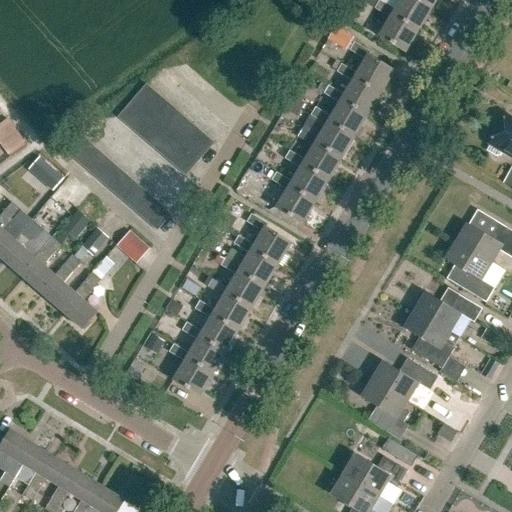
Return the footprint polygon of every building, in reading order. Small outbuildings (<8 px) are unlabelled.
[(401,0),(395,11),(392,15),(419,31),(431,10),(414,0),(401,0)] [(414,0),(431,10),(437,0),(414,0)] [(380,2),(375,9),(390,18),(379,37),(405,53),(419,31),(392,15),(395,11),(380,2)] [(328,40),(346,50),(353,38),(336,27),(328,40)] [(355,43),(350,51),(365,60),(357,74),(354,78),(381,94),(395,71),(368,55),(370,52),(355,43)] [(342,65),(337,73),(352,82),(344,96),(341,100),(368,116),(381,94),(354,78),(357,74),(342,65)] [(141,108),(156,91),(147,84),(132,100),(141,108)] [(329,86),(324,94),(339,103),(331,117),(328,121),(355,137),(368,116),(341,100),(344,96),(329,86)] [(150,116),(164,99),(156,91),(141,108),(150,116)] [(297,116),(304,104),(292,97),(285,110),(297,116)] [(158,123),(173,106),(164,99),(150,116),(158,123)] [(127,125),(141,108),(132,100),(118,117),(127,125)] [(167,131),(182,114),(173,106),(158,123),(167,131)] [(135,132),(150,116),(141,108),(127,125),(135,132)] [(316,108),(311,116),(326,125),(318,139),(316,143),(342,159),(355,137),(328,121),(331,117),(316,108)] [(175,138),(190,121),(182,114),(167,131),(175,138)] [(511,118),(507,115),(486,150),(497,157),(500,156),(502,153),(511,158),(511,118)] [(144,140),(158,123),(150,116),(135,132),(144,140)] [(290,137),(296,127),(284,120),(278,130),(290,137)] [(184,146),(199,129),(190,121),(175,138),(184,146)] [(152,147),(167,131),(158,123),(144,140),(152,147)] [(192,153),(207,136),(199,129),(184,146),(192,153)] [(303,130),(298,137),(313,147),(305,161),(303,164),(329,180),(342,159),(316,143),(318,139),(303,130)] [(161,155),(175,138),(167,131),(152,147),(161,155)] [(74,157),(88,141),(80,134),(66,150),(74,157)] [(201,160),(215,144),(207,136),(192,153),(201,160)] [(169,162),(184,146),(175,138),(161,155),(169,162)] [(82,165),(97,148),(88,141),(74,157),(82,165)] [(178,170),(192,153),(184,146),(169,162),(178,170)] [(91,172),(105,156),(97,148),(82,165),(91,172)] [(281,148),(278,154),(285,159),(289,152),(281,148)] [(289,152),(285,159),(301,168),(292,182),(290,186),(317,202),(329,180),(303,164),(305,161),(290,151),(289,152)] [(186,177),(201,160),(192,153),(178,170),(186,177)] [(99,179),(114,163),(105,156),(91,172),(99,179)] [(108,187),(122,170),(114,163),(99,179),(108,187)] [(52,192),(64,179),(51,168),(40,181),(52,192)] [(116,194),(130,178),(122,170),(108,187),(116,194)] [(271,171),(267,177),(272,180),(276,174),(271,171)] [(272,180),(272,181),(287,190),(276,208),(303,224),(317,202),(290,186),(292,182),(277,173),(276,174),(272,180)] [(124,202),(139,185),(130,178),(116,194),(124,202)] [(133,209),(147,193),(139,185),(124,202),(133,209)] [(141,216),(156,200),(147,193),(133,209),(141,216)] [(164,207),(156,200),(141,216),(150,224),(164,207)] [(0,257),(3,260),(17,243),(15,242),(4,232),(22,211),(13,203),(0,217),(0,257)] [(173,215),(164,207),(150,224),(159,231),(173,215)] [(51,231),(61,218),(51,209),(40,222),(51,231)] [(74,240),(90,221),(78,211),(62,229),(74,240)] [(230,229),(237,218),(224,211),(217,221),(230,229)] [(280,266),(293,244),(267,228),(270,224),(253,214),(248,222),(264,231),(256,244),(253,250),(280,266)] [(511,231),(500,224),(483,214),(474,228),(467,224),(457,242),(492,264),(500,251),(511,258),(511,231)] [(33,221),(15,242),(17,243),(3,260),(23,277),(37,261),(36,260),(24,249),(42,228),(33,221)] [(93,257),(108,239),(98,229),(82,247),(89,253),(93,257)] [(150,249),(130,232),(117,247),(136,264),(150,249)] [(216,253),(223,242),(210,234),(203,246),(216,253)] [(267,287),(280,266),(253,250),(256,244),(240,235),(235,243),(251,252),(243,266),(240,272),(267,287)] [(54,239),(36,260),(37,261),(23,277),(43,295),(57,278),(56,277),(44,268),(63,246),(54,239)] [(481,281),(492,264),(457,242),(445,261),(462,271),(454,285),(486,304),(495,289),(481,281)] [(82,247),(74,257),(81,262),(89,253),(82,247)] [(254,309),(267,287),(240,272),(243,266),(227,256),(222,264),(238,275),(229,288),(227,291),(254,309)] [(74,257),(56,277),(57,278),(43,295),(63,312),(77,296),(75,294),(64,285),(82,264),(81,262),(74,257)] [(107,258),(93,273),(102,281),(115,265),(107,258)] [(84,302),(103,281),(102,281),(93,273),(75,294),(77,296),(63,312),(84,330),(98,314),(84,302)] [(241,330),(254,309),(227,291),(229,288),(213,279),(209,286),(225,296),(216,309),(214,314),(241,330)] [(474,323),(483,310),(459,295),(450,309),(426,293),(415,311),(450,332),(461,315),(474,323)] [(178,316),(183,307),(171,300),(166,310),(178,316)] [(228,352),(241,330),(214,314),(216,309),(201,300),(195,307),(212,317),(203,331),(201,336),(228,352)] [(446,340),(450,332),(415,311),(404,329),(419,338),(412,351),(442,369),(456,346),(446,340)] [(215,373),(228,352),(201,336),(203,331),(187,322),(182,330),(198,339),(190,353),(188,357),(215,373)] [(493,347),(500,336),(487,328),(480,339),(493,347)] [(157,355),(163,342),(152,336),(145,349),(157,355)] [(202,395),(215,373),(188,357),(190,353),(174,343),(170,350),(186,361),(174,380),(202,395)] [(401,372),(384,362),(373,380),(408,402),(419,384),(431,391),(439,378),(408,359),(401,372)] [(490,381),(500,365),(490,360),(481,375),(490,381)] [(398,419),(408,402),(373,380),(362,398),(386,412),(377,426),(401,440),(409,426),(398,419)] [(451,443),(457,432),(444,424),(437,435),(451,443)] [(0,481),(0,482),(9,489),(24,465),(22,464),(33,445),(10,431),(0,446),(0,468),(6,472),(0,481)] [(44,478),(56,459),(33,445),(22,464),(24,465),(36,473),(22,496),(32,503),(46,479),(44,478)] [(398,489),(408,472),(385,458),(378,470),(357,457),(345,477),(381,498),(389,484),(398,489)] [(67,492),(79,473),(56,459),(44,478),(46,479),(59,487),(45,510),(47,511),(57,511),(69,493),(67,492)] [(90,506),(101,487),(79,473),(67,492),(69,493),(82,501),(75,511),(88,511),(92,507),(90,506)] [(372,511),(381,498),(345,477),(333,496),(355,509),(353,511),(372,511)] [(118,511),(125,501),(101,487),(90,506),(100,511),(118,511)]
